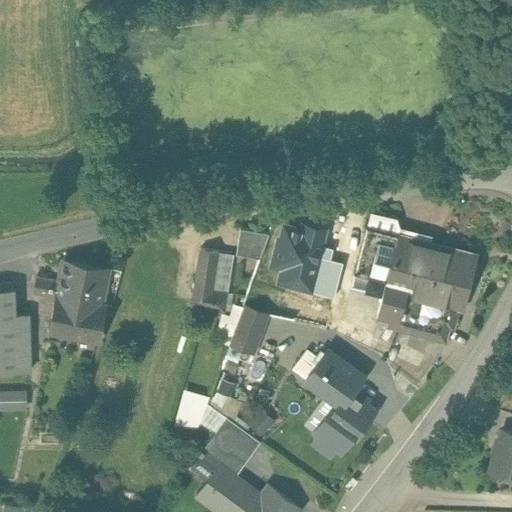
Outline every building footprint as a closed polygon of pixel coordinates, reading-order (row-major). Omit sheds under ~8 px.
[(431,236),(400,228),(395,216),(371,210),(367,227),(414,239),(429,243),(431,236)] [(400,291),(414,239),(367,227),(355,271),(352,285),(384,293),(385,294),(386,288),(400,291)] [(269,233),(240,228),(236,254),(260,258),(269,233)] [(304,242),(269,233),(260,258),(244,305),(268,314),(292,319),(307,259),(300,257),(304,242)] [(429,243),(414,239),(400,291),(459,307),(462,307),(477,255),(429,243)] [(233,253),(200,248),(191,305),(225,310),(233,253)] [(336,266),(307,259),(292,319),(320,327),(320,326),(336,266)] [(108,269),(64,260),(59,282),(56,297),(50,331),(98,340),(106,304),(101,303),(108,269)] [(384,293),(352,285),(355,271),(336,266),(320,326),(320,327),(372,350),(380,317),(377,316),(384,293)] [(58,280),(36,276),(33,293),(56,297),(59,282),(58,280)] [(15,314),(14,288),(0,288),(0,371),(31,370),(29,313),(15,314)] [(400,291),(386,288),(385,294),(384,293),(377,316),(380,317),(389,319),(388,325),(446,340),(449,327),(454,328),(459,307),(400,291)] [(229,344),(229,342),(243,306),(233,302),(230,314),(222,312),(214,339),(229,344)] [(268,314),(244,305),(243,306),(229,342),(253,351),(268,314)] [(364,375),(327,347),(305,377),(338,401),(343,404),(355,388),(364,375)] [(361,393),(355,388),(343,404),(338,401),(314,434),(340,453),(354,433),(357,434),(376,408),(359,396),(361,393)] [(181,400),(205,407),(210,396),(184,389),(181,400)] [(22,392),(0,392),(0,407),(22,407),(22,392)] [(181,400),(177,415),(200,422),(205,407),(181,400)] [(264,407),(249,422),(262,434),(276,418),(264,407)] [(260,441),(227,416),(218,429),(251,454),(260,441)] [(251,454),(218,429),(202,450),(199,453),(200,454),(191,465),(189,467),(207,480),(197,494),(221,511),(263,511),(271,501),(262,494),(255,489),(253,492),(234,478),(251,454)] [(511,431),(502,429),(499,439),(498,438),(494,452),(495,453),(490,470),(511,476),(511,431)] [(271,501),(263,511),(294,511),(299,506),(269,484),(262,494),(271,501)] [(2,511),(24,511),(26,503),(4,501),(2,511)]
